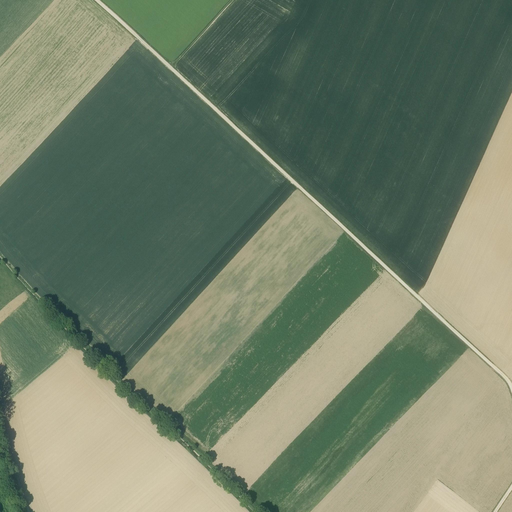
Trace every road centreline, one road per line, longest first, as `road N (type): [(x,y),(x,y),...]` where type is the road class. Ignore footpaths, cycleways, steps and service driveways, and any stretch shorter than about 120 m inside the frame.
road 1 (track): [(511,391),(171,68)]
road 2 (track): [(252,511),(0,258)]
